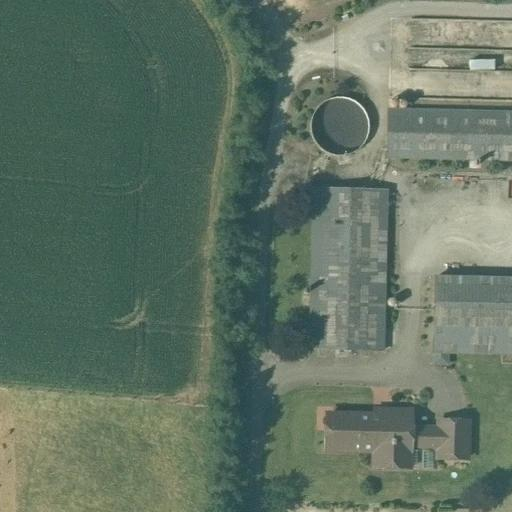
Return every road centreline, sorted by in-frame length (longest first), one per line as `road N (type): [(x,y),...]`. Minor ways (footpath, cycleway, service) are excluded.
road 1 (unclassified): [(252,511),(259,238),(282,82),(276,34),(254,0)]
road 2 (track): [(269,167),(322,173),(373,165),(423,178)]
road 3 (track): [(373,165),(384,43)]
